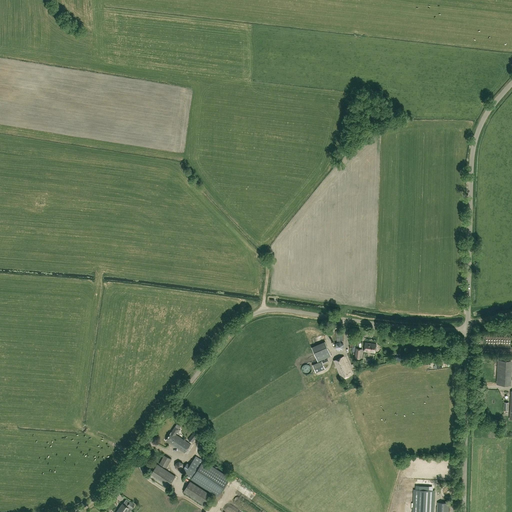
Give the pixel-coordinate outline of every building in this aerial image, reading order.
[(318,362),(331,356),(325,341),(312,347),(318,362)] [(376,344),(365,343),(364,351),(375,353),(376,344)] [(333,361),(341,379),(351,375),(343,356),(333,361)] [(498,360),(497,384),(508,385),(509,360),(498,360)] [(166,440),(185,453),(191,444),(176,434),(179,429),(175,426),(172,431),(171,431),(166,440)] [(194,432),(188,439),(192,442),(198,435),(194,432)] [(159,464),(166,468),(171,459),(164,455),(159,464)] [(218,495),(229,478),(196,456),(190,465),(187,463),(182,471),(218,495)] [(175,476),(157,464),(150,476),(168,488),(175,476)] [(210,494),(190,481),(183,492),(203,505),(210,494)] [(433,511),(434,490),(414,489),(412,511),(433,511)] [(438,502),(437,511),(448,511),(449,507),(449,503),(438,502)] [(122,503),(115,511),(125,511),(129,508),(122,503)]
